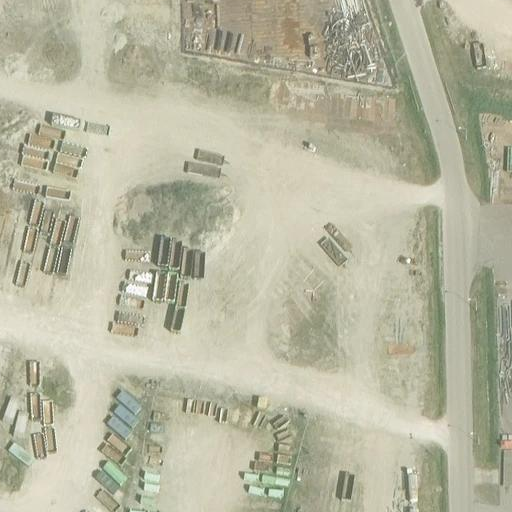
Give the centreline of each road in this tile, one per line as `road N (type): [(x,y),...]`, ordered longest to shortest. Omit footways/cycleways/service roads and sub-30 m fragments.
road 1 (unknown): [(511,220),(453,194),(0,85)]
road 2 (unknown): [(0,326),(460,428)]
